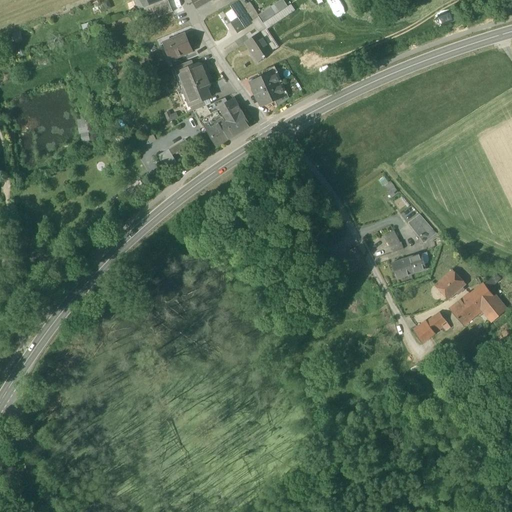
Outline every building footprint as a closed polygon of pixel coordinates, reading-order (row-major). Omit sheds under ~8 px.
[(108,0),(107,0),(103,2),(106,11),(112,8),(108,0)] [(146,0),(137,0),(136,6),(145,8),(146,0)] [(172,11),(167,0),(150,0),(149,1),(151,6),(156,4),(160,15),(172,11)] [(211,0),(210,0),(191,0),(193,6),(196,9),(211,0)] [(241,0),(238,3),(252,24),(253,23),(260,19),(258,16),(249,1),(245,4),(242,0),(241,0)] [(281,0),(270,8),(275,15),(281,11),(287,7),(282,0),(281,0)] [(225,11),(239,33),(252,24),(238,3),(225,11)] [(287,7),(281,11),(275,15),(263,24),(256,28),(260,33),(260,34),(267,29),(294,11),(290,5),(287,7)] [(260,19),(263,24),(275,15),(270,8),(258,16),(260,19)] [(253,23),(256,28),(263,24),(260,19),(253,23)] [(286,29),(280,20),(252,38),(254,40),(248,44),(246,42),(233,51),(246,72),(260,63),(259,61),(265,57),(266,59),(280,49),(272,38),(286,29)] [(88,23),(81,25),(83,32),(90,31),(88,23)] [(21,32),(12,36),(16,44),(24,41),(21,32)] [(163,43),(170,59),(192,51),(186,35),(179,38),(178,37),(163,43)] [(236,42),(240,48),(246,43),(249,41),(246,35),(236,42)] [(176,67),(179,73),(194,66),(192,61),(176,67)] [(194,66),(179,73),(185,89),(207,80),(208,79),(209,77),(205,67),(199,64),(194,66)] [(262,72),(264,77),(274,73),(277,72),(274,66),(262,72)] [(183,90),(185,89),(179,73),(176,67),(171,69),(180,91),(183,90)] [(250,83),(256,95),(279,84),(274,73),(264,77),(250,83)] [(185,89),(183,90),(190,106),(204,100),(210,98),(207,91),(210,85),(207,80),(185,89)] [(284,95),(279,84),(256,95),(261,106),(274,100),(284,96),(284,95)] [(206,106),(216,102),(210,85),(207,91),(210,98),(204,100),(206,106)] [(184,108),(190,106),(183,90),(180,91),(178,92),(184,108)] [(274,100),(278,107),(289,99),(287,94),(284,95),(284,96),(274,100)] [(206,106),(212,115),(218,111),(217,110),(229,104),(225,98),(216,102),(206,106)] [(190,106),(192,112),(206,106),(204,100),(190,106)] [(214,138),(218,145),(250,127),(235,101),(229,104),(217,110),(218,111),(223,120),(219,122),(220,124),(210,130),(213,136),(213,137),(214,138)] [(169,111),(164,114),(168,122),(179,118),(177,113),(171,115),(169,111)] [(89,119),(77,121),(79,135),(80,135),(89,133),(92,133),(89,119)] [(89,133),(80,135),(81,142),(90,141),(89,133)] [(157,141),(153,134),(146,137),(150,145),(157,141)] [(186,140),(169,150),(172,155),(189,145),(186,140)] [(172,155),(169,150),(158,156),(168,172),(179,166),(172,155)] [(391,196),(398,193),(393,183),(386,186),(391,196)] [(428,234),(431,237),(436,233),(419,214),(415,218),(420,223),(428,234)] [(408,223),(413,229),(420,223),(415,218),(408,223)] [(428,234),(420,223),(413,229),(421,240),(428,234)] [(384,236),(390,247),(400,243),(394,231),(384,236)] [(431,237),(428,234),(421,240),(424,243),(431,238),(431,237)] [(401,242),(400,243),(390,247),(393,253),(403,249),(401,242)] [(335,261),(343,277),(356,270),(365,265),(357,249),(335,261)] [(421,254),(406,259),(411,275),(427,269),(421,254)] [(397,279),(411,275),(406,259),(392,264),(397,279)] [(435,285),(448,300),(465,285),(452,270),(435,285)] [(488,316),(501,306),(483,284),(470,294),(483,311),(488,316)] [(451,310),(464,326),(483,311),(470,294),(451,310)] [(440,314),(428,323),(435,333),(447,323),(440,314)] [(436,334),(435,333),(428,323),(415,332),(422,343),(436,334)]
